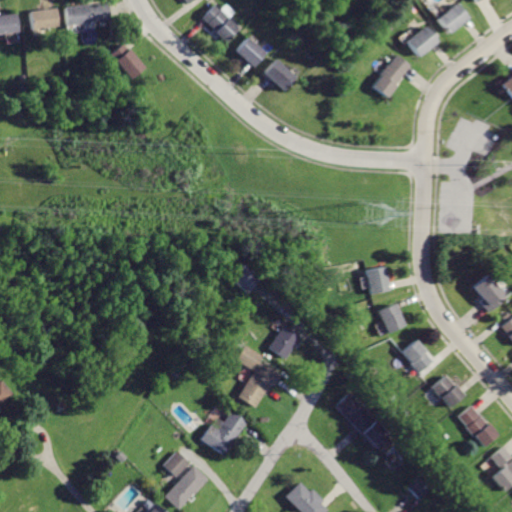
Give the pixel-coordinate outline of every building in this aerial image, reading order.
[(65,6),(67,25),(109,20),(107,1),(65,6)] [(456,3),(437,19),(449,33),(468,18),(456,3)] [(215,4),(203,17),(216,28),(215,30),(229,41),(241,27),(215,4)] [(28,10),(31,29),(57,25),(54,6),(28,10)] [(0,14),(0,32),(17,30),(15,13),(0,14)] [(425,26),(407,40),(418,55),(436,40),(425,26)] [(251,37),(239,51),(257,67),(269,53),(251,37)] [(124,43),(111,54),(131,78),(144,67),(124,43)] [(397,56),(390,67),(387,65),(372,87),(388,98),(411,65),(397,56)] [(277,59),(265,73),(285,90),(297,76),(277,59)] [(511,72),(497,83),(508,97),(511,94),(511,72)] [(244,264),(233,278),(249,291),(260,277),(244,264)] [(365,269),(370,293),(389,288),(383,264),(365,269)] [(483,276),(472,286),(480,295),(475,298),(486,311),(502,297),(483,276)] [(394,302),(376,309),(386,333),(403,325),(394,302)] [(511,314),(498,326),(511,342),(511,314)] [(284,325),(269,346),(286,358),(301,336),(284,325)] [(415,339),(402,351),(410,361),(409,363),(419,374),(434,360),(415,339)] [(241,342),(231,360),(250,371),(260,353),(241,342)] [(258,359),(235,397),(253,408),(269,381),(275,385),(282,373),(258,359)] [(445,373),(429,386),(438,398),(441,396),(448,405),(462,394),(445,373)] [(0,378),(0,408),(15,395),(0,378)] [(350,389),(334,403),(357,428),(373,414),(350,389)] [(470,406),(458,415),(466,425),(464,427),(472,437),(474,435),(483,446),(497,434),(487,422),(485,424),(470,406)] [(230,410),(218,428),(210,423),(199,439),(224,456),(247,421),(230,410)] [(374,419),(360,432),(375,448),(388,435),(374,419)] [(511,454),(504,446),(492,456),(502,469),(495,476),(506,490),(511,485),(511,459),(508,463),(507,462),(511,457),(511,454)] [(176,448),(161,465),(174,477),(189,461),(176,448)] [(194,463),(164,495),(178,508),(208,477),(194,463)] [(418,473),(405,483),(418,498),(431,488),(418,473)] [(302,482),(288,494),(304,511),(321,511),(327,507),(321,501),(324,498),(314,486),(309,490),(302,482)] [(166,511),(157,503),(147,511),(166,511)]
